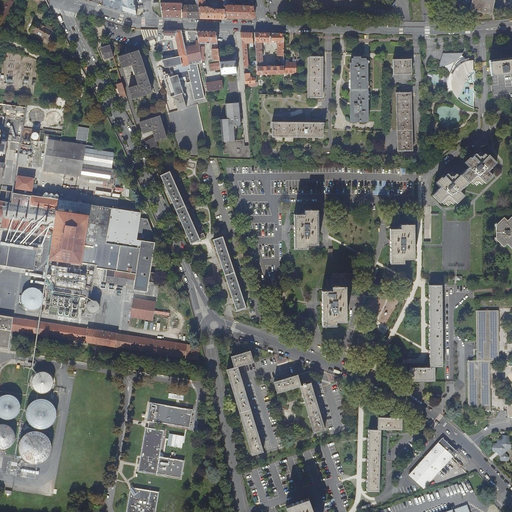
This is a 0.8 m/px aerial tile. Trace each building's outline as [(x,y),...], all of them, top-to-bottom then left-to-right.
[(0,28),(15,0),(4,0),(0,9),(0,28)] [(103,0),(104,6),(111,8),(123,12),(121,0),(103,0)] [(121,0),(123,12),(132,15),(130,2),(129,2),(128,0),(121,0)] [(209,7),(199,7),(200,19),(226,19),(225,18),(223,0),(207,0),(208,1),(211,1),(212,7),(212,8),(209,8),(209,7)] [(253,7),(249,7),(239,6),(239,5),(237,5),(236,6),(227,6),(226,0),(223,0),(225,18),(253,19),(255,17),(253,7)] [(441,0),(442,19),(476,20),(489,19),(490,16),(492,0),(441,0)] [(161,3),(163,17),(200,19),(199,7),(199,6),(182,7),(182,4),(161,3)] [(45,27),(35,22),(31,31),(47,40),(52,31),(51,30),(52,28),(47,25),(45,27)] [(158,30),(141,29),(147,50),(153,48),(152,47),(156,46),(154,39),(158,35),(158,30)] [(174,70),(177,72),(188,70),(190,70),(185,47),(181,30),(164,30),(164,33),(163,33),(163,34),(164,34),(164,36),(176,36),(180,57),(162,59),(165,68),(182,64),(182,65),(173,67),(174,70)] [(215,44),(217,44),(216,31),(197,31),(199,40),(199,43),(215,44)] [(241,32),(245,83),(248,83),(249,87),(257,86),(256,83),(255,83),(255,78),(252,79),(252,77),(250,77),(250,73),(247,44),(250,43),(250,47),(254,46),(253,32),(241,32)] [(257,58),(257,66),(258,75),(284,74),(284,72),(284,66),(263,66),(262,42),(277,42),(278,55),(284,55),(284,46),(284,33),(255,32),(257,58)] [(199,43),(199,40),(196,41),(197,45),(185,47),(190,70),(188,70),(194,100),(196,100),(205,98),(198,64),(203,62),(202,61),(199,44),(199,43)] [(101,48),(105,58),(114,56),(110,45),(101,48)] [(141,55),(141,56),(139,51),(119,57),(122,68),(132,65),(132,69),(137,82),(139,85),(129,88),(132,99),(152,93),(151,88),(141,55)] [(463,54),(447,54),(443,56),(440,67),(442,67),(445,66),(448,66),(449,67),(448,68),(448,69),(449,70),(450,70),(451,69),(452,71),(451,73),(449,78),(448,82),(448,87),(449,92),(453,91),(454,93),(455,95),(458,90),(462,89),(463,84),(464,84),(465,84),(466,83),(467,83),(467,82),(468,81),(468,80),(468,79),(468,78),(467,77),(467,76),(466,76),(469,74),(473,73),(473,60),(470,60),(469,58),(465,60),(462,56),(463,54)] [(323,98),(324,57),(308,57),(308,98),(323,98)] [(400,59),(392,60),(393,76),(412,75),(411,59),(404,59),(404,57),(400,57),(400,59)] [(380,129),(380,58),(352,58),(353,122),(375,122),(375,129),(380,129)] [(227,61),(220,62),(220,63),(221,70),(221,76),(237,74),(235,60),(231,60),(231,61),(230,60),(229,60),(228,60),(227,61)] [(507,74),(507,60),(489,62),(491,76),(507,74)] [(209,64),(210,71),(221,70),(220,63),(209,64)] [(297,63),(284,63),(284,66),(284,72),(296,72),(297,65),(297,63)] [(173,96),(182,93),(183,92),(178,75),(169,77),(171,83),(169,84),(173,96)] [(223,89),(222,82),(207,84),(208,91),(223,89)] [(122,83),(117,84),(121,95),(122,95),(123,97),(126,96),(122,83)] [(411,99),(411,92),(396,93),(397,151),(413,151),(412,144),(414,144),(414,140),(412,140),(412,121),(414,121),(414,116),(412,116),(411,103),(413,103),(413,99),(411,99)] [(186,107),(182,93),(173,96),(178,110),(186,107)] [(242,124),(240,103),(226,104),(227,119),(221,120),(223,142),(237,141),(235,126),(240,126),(242,124)] [(167,138),(160,116),(140,122),(143,134),(153,131),(155,137),(146,142),(150,151),(158,147),(156,141),(167,138)] [(324,123),(273,122),(272,138),(323,138),(324,127),(325,127),(325,124),(324,124),(324,123)] [(49,140),(45,171),(82,176),(81,179),(110,183),(114,153),(85,149),(85,146),(49,140)] [(448,174),(445,177),(443,179),(442,177),(436,183),(441,187),(438,190),(437,190),(432,195),(440,203),(441,201),(444,204),(445,203),(448,206),(450,203),(452,205),(455,202),(457,203),(464,195),(459,191),(462,187),(463,188),(469,181),(472,184),(473,183),(476,185),(479,182),(480,184),(483,181),(484,183),(493,176),(488,171),(497,164),(489,155),(487,157),(485,154),(483,156),(480,153),(477,155),(476,154),(471,159),(470,157),(465,163),(470,167),(466,171),(466,170),(459,177),(457,174),(455,176),(452,173),(449,175),(448,174)] [(198,236),(169,172),(160,176),(164,184),(162,185),(170,204),(172,203),(179,217),(176,218),(185,237),(187,236),(191,244),(200,240),(205,237),(203,234),(198,236)] [(35,178),(17,176),(16,189),(33,192),(33,191),(36,192),(37,184),(34,183),(35,178)] [(111,271),(132,274),(135,274),(136,270),(141,271),(146,240),(157,242),(159,235),(151,216),(145,215),(145,214),(90,205),(88,215),(58,210),(59,200),(0,191),(0,227),(54,235),(51,259),(97,266),(96,268),(98,269),(108,270),(108,272),(111,272),(111,271)] [(306,250),(317,250),(316,245),(316,214),(302,214),(302,218),(292,219),(292,251),(306,252),(306,250)] [(511,215),(506,221),(503,217),(496,225),(495,240),(503,248),(507,244),(511,249),(511,268),(511,269),(511,215)] [(413,264),(413,229),(398,229),(399,233),(389,233),(389,244),(389,268),(403,268),(403,264),(413,264)] [(246,308),(222,237),(213,240),(216,248),(214,249),(220,269),(222,268),(227,283),(225,284),(232,303),(234,302),(237,311),(246,308)] [(46,246),(15,241),(10,271),(41,276),(46,246)] [(171,267),(182,292),(186,290),(187,289),(185,285),(184,286),(175,265),(171,267)] [(352,276),(323,277),(323,278),(324,278),(325,289),(330,289),(330,293),(319,294),(320,329),(334,328),(334,324),(344,324),(343,298),(353,298),(353,295),(352,276)] [(443,367),(442,286),(435,286),(437,299),(429,299),(429,300),(429,301),(430,324),(430,326),(430,327),(430,350),(430,352),(430,354),(430,367),(415,367),(414,382),(425,382),(436,382),(435,367),(443,367)] [(34,311),(36,310),(38,309),(40,308),(42,306),(43,304),(44,302),(44,299),(44,297),(43,295),(42,293),(40,291),(38,289),(36,288),(34,288),(31,288),(29,288),(27,289),(25,291),(23,292),(22,295),(21,297),(21,299),(21,302),(22,304),(23,306),(25,308),(27,309),(29,310),(31,311),(34,311)] [(131,317),(153,321),(156,303),(146,301),(147,296),(135,294),(133,295),(132,299),(134,299),(131,317)] [(190,306),(157,301),(154,323),(191,329),(192,324),(187,323),(190,306)] [(93,314),(95,314),(96,314),(97,313),(98,312),(98,311),(99,310),(99,309),(99,308),(99,307),(99,306),(98,305),(98,304),(97,303),(96,302),(95,302),(93,302),(92,302),(91,302),(90,303),(89,303),(88,304),(88,305),(87,306),(87,307),(87,308),(87,310),(88,311),(88,312),(89,313),(90,313),(91,314),(92,314),(93,314)] [(469,361),(469,411),(491,411),(491,361),(500,361),(500,311),(478,311),(478,361),(469,361)] [(10,331),(185,359),(187,345),(0,315),(0,347),(7,349),(10,331)] [(190,346),(188,359),(198,361),(200,347),(190,346)] [(226,372),(251,456),(262,453),(237,368),(240,367),(253,363),(249,353),(230,358),(234,369),(226,372)] [(14,390),(16,389),(18,388),(21,387),(22,385),(24,383),(24,380),(25,378),(25,375),(24,373),(22,370),(21,368),(19,367),(16,366),(14,365),(11,365),(8,366),(6,367),(4,368),(2,370),(1,372),(0,375),(0,379),(0,380),(1,383),(2,385),(4,387),(6,388),(8,389),(11,390),(14,390)] [(44,395),(46,395),(49,394),(51,392),(52,390),(54,388),(55,386),(55,383),(55,380),(54,378),(53,376),(51,374),(49,372),(46,371),(44,371),(41,371),(39,371),(36,372),(34,374),(32,376),(31,378),(30,380),(30,383),(30,386),(31,388),(32,390),(34,392),(36,394),(38,395),(41,395),(44,395)] [(308,372),(273,382),(276,393),(299,386),(314,433),(325,429),(310,383),(312,383),(308,372)] [(253,391),(250,393),(256,407),(260,406),(253,391)] [(9,420),(11,420),(14,418),(16,417),(17,415),(19,413),(20,410),(20,408),(20,405),(19,403),(18,400),(16,398),(14,397),(11,396),(9,395),(6,395),(4,396),(1,397),(0,397),(0,417),(1,418),(3,420),(6,420),(9,420)] [(50,426),(53,422),(54,419),(54,416),(54,412),(53,409),(50,405),(48,403),(45,402),(42,401),(39,401),(36,401),(33,402),(30,404),(27,407),(26,409),(25,412),(24,415),(25,421),(28,425),(32,429),(37,430),(42,430),(47,429),(50,426)] [(147,428),(139,473),(182,480),(185,461),(161,457),(165,431),(158,430),(159,424),(190,429),(194,410),(151,403),(148,422),(150,422),(149,428),(147,428)] [(378,417),(378,421),(378,430),(369,429),(369,438),(369,441),(368,458),(368,462),(367,479),(367,482),(367,491),(367,492),(372,492),(379,492),(380,489),(382,430),(403,430),(403,418),(378,417)] [(4,450),(6,450),(9,449),(11,447),(12,445),(14,443),(15,441),(15,438),(15,435),(14,433),(12,431),(11,429),(9,427),(6,426),(4,425),(1,425),(0,425),(0,450),(1,450),(4,450)] [(50,448),(50,444),(48,439),(44,435),(39,433),(36,432),(33,432),(27,433),(23,436),(20,441),(19,444),(18,448),(19,451),(20,454),(21,457),(23,459),(26,461),(29,463),(32,463),(36,464),(39,463),(42,462),(45,460),(47,457),(49,454),(50,451),(50,448)] [(509,462),(509,458),(505,453),(511,446),(511,440),(510,440),(510,436),(502,435),(502,440),(497,440),(497,444),(493,444),(492,452),(496,452),(500,457),(500,461),(509,462)] [(439,443),(453,456),(457,452),(442,439),(439,443)] [(424,488),(445,466),(453,456),(439,443),(408,474),(424,488)] [(158,511),(161,492),(136,488),(132,492),(128,511),(158,511)] [(313,511),(313,510),(310,510),(308,503),(310,502),(309,499),(286,507),(287,511),(290,510),(290,511),(313,511)]
